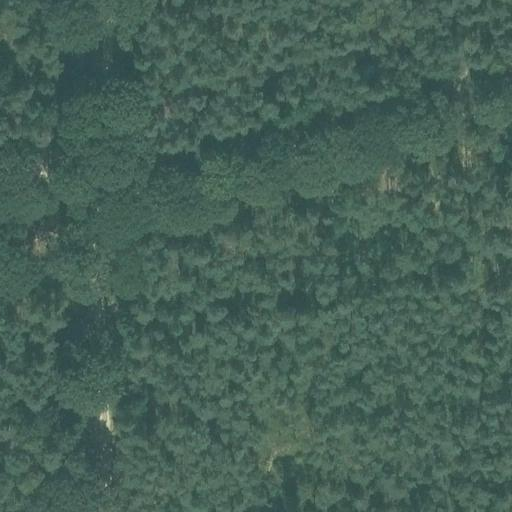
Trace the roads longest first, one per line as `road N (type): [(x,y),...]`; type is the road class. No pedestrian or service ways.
road 1 (track): [(511,67),(91,165)]
road 2 (track): [(91,165),(106,511)]
road 3 (track): [(91,165),(107,0)]
